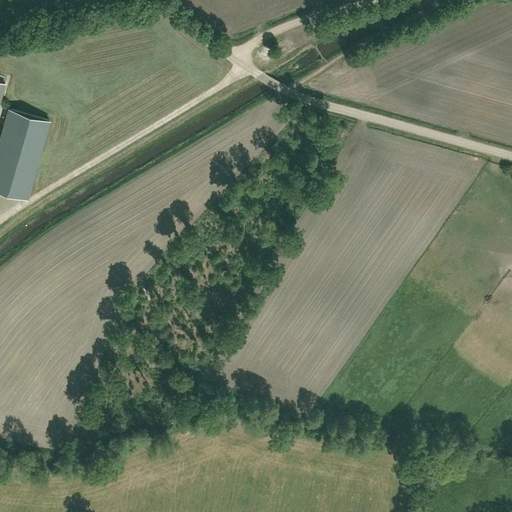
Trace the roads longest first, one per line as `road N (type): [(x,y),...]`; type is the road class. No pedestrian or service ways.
road 1 (unclassified): [(511,157),(312,100),(232,57)]
road 2 (track): [(245,66),(25,203)]
road 3 (unclassified): [(232,57),(302,20),(371,0)]
